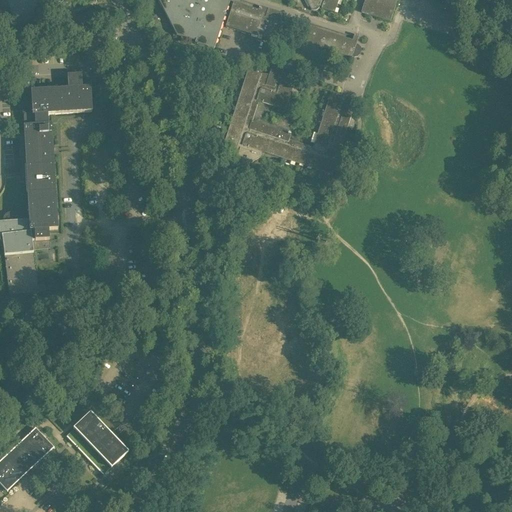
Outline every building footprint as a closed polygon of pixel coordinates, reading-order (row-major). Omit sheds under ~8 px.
[(0,0),(0,24),(0,25),(0,24),(0,10),(9,7),(15,25),(40,16),(34,0),(0,0)] [(214,51),(220,31),(224,17),(222,14),(226,12),(230,1),(229,0),(157,0),(176,36),(190,41),(191,39),(196,40),(194,44),(214,51)] [(305,0),(308,4),(309,3),(322,7),(321,9),(334,13),(338,0),(305,0)] [(390,22),(390,21),(397,0),(365,0),(361,13),(390,22)] [(276,35),(280,22),(282,14),(259,6),(258,10),(233,2),(225,27),(275,43),(278,36),(276,35)] [(374,81),(434,97),(450,39),(398,25),(391,49),(383,47),(374,81)] [(359,36),(354,35),(352,41),(305,26),(300,42),(351,58),(352,57),(354,58),(357,57),(360,55),(361,51),(360,48),(358,45),(356,45),(359,36)] [(268,77),(248,70),(221,153),(234,157),(234,155),(237,156),(235,162),(236,162),(236,160),(246,163),(247,165),(262,157),(262,156),(260,155),(261,152),(332,175),(351,117),(345,115),(348,103),(351,104),(352,99),(331,93),(313,148),(289,140),(291,134),(252,121),(258,102),(285,110),(296,77),(284,73),(285,69),(272,65),(268,77)] [(0,241),(2,241),(5,263),(9,297),(19,296),(19,298),(28,297),(28,295),(38,294),(37,281),(37,280),(33,252),(50,249),(49,231),(57,230),(53,149),(52,126),(48,126),(48,115),(92,113),(90,88),(82,88),(82,78),(81,75),(67,76),(68,89),(31,91),(32,106),(33,116),(24,116),(24,127),(24,129),(27,180),(29,221),(24,221),(24,218),(23,216),(22,215),(20,213),(17,212),(9,213),(7,214),(6,215),(4,216),(3,219),(3,221),(3,223),(0,223),(0,241)] [(480,214),(465,210),(488,117),(499,115),(497,105),(504,103),(509,82),(484,76),(482,85),(459,79),(452,105),(479,112),(472,137),(460,133),(456,149),(457,154),(453,169),(447,171),(437,207),(447,209),(441,210),(439,217),(442,218),(444,228),(450,227),(462,230),(463,226),(476,229),(480,214)] [(142,243),(144,251),(158,249),(156,240),(142,243)] [(485,319),(506,325),(511,304),(511,263),(505,262),(499,281),(468,271),(459,297),(489,307),(485,319)] [(290,331),(296,278),(245,272),(239,314),(251,315),(243,375),(293,381),(294,370),(302,371),(307,333),(290,331)] [(111,469),(128,453),(128,452),(127,453),(114,439),(119,434),(115,430),(110,435),(90,414),(91,413),(73,430),(74,430),(66,437),(103,476),(111,469)] [(386,454),(391,430),(357,422),(351,446),(386,454)] [(7,492),(22,478),(53,448),(53,449),(54,448),(35,429),(35,430),(0,463),(0,485),(7,493),(8,492),(7,492)] [(202,511),(246,511),(260,467),(219,455),(202,511)]
